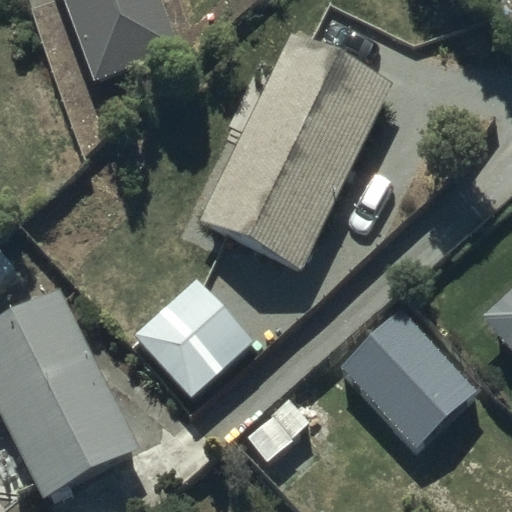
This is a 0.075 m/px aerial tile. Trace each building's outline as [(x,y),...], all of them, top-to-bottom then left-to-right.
[(186,71),(159,0),(61,0),(99,103),(186,71)] [(197,225),(299,277),(394,89),(292,37),(197,225)] [(51,183),(12,219),(105,320),(184,246),(129,186),(89,223),(51,183)] [(511,284),(476,317),(511,355),(511,284)] [(191,404),(251,349),(199,293),(139,348),(191,404)] [(136,456),(57,300),(0,329),(0,423),(41,505),(136,456)] [(401,319),(344,373),(421,454),(478,401),(401,319)]
